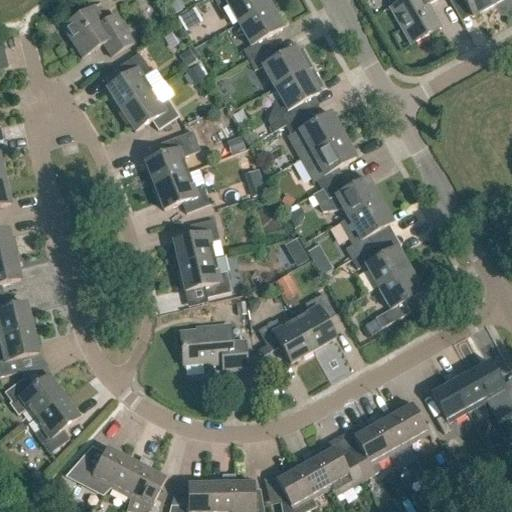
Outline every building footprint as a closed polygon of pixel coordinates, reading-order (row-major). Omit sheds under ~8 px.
[(238,27),(269,9),(263,0),(212,0),(224,21),(232,16),(238,27)] [(411,48),(439,32),(426,9),(439,1),(438,0),(409,0),(390,11),(411,48)] [(472,21),(495,8),(490,0),(447,0),(452,9),(462,3),(472,21)] [(490,0),(495,8),(508,0),(490,0)] [(170,7),(175,15),(182,11),(177,3),(170,7)] [(265,42),(282,32),(269,9),(238,27),(251,49),(243,54),(248,64),(270,52),(265,42)] [(111,60),(133,46),(115,18),(104,25),(94,10),(62,31),(82,61),(103,48),(111,60)] [(262,70),(275,92),(313,71),(312,70),(311,71),(301,52),(295,55),(293,52),(276,62),(270,52),(248,64),(254,74),(262,70)] [(192,54),(190,55),(189,54),(179,59),(185,70),(197,63),(192,54)] [(151,94),(142,80),(149,76),(138,58),(117,72),(123,81),(106,92),(121,114),(151,94)] [(194,89),(206,82),(198,68),(185,76),(194,89)] [(313,71),(275,92),(280,102),(275,104),(267,125),(274,135),(285,129),(307,117),(301,107),(319,97),(317,94),(323,91),(312,72),(313,71)] [(160,108),(151,94),(121,114),(135,136),(151,125),(158,134),(178,121),(167,103),(160,108)] [(307,117),(285,129),(290,138),(287,140),(300,164),(343,140),(330,117),(312,127),(307,117)] [(144,166),(154,190),(187,177),(181,161),(199,155),(192,135),(159,148),(163,158),(144,166)] [(259,141),(256,137),(249,135),(241,140),(247,149),(259,141)] [(231,158),(245,153),(240,140),(226,146),(231,158)] [(317,185),(321,193),(343,181),(338,172),(355,162),(343,140),(300,164),(313,187),(317,185)] [(255,200),(265,196),(257,174),(247,178),(255,200)] [(193,192),(187,177),(154,190),(163,214),(182,207),(186,217),(209,208),(202,189),(193,192)] [(321,193),(312,198),(322,216),(336,214),(342,211),(348,222),(379,205),(366,182),(349,192),(343,181),(321,193)] [(0,210),(10,208),(4,183),(0,183),(0,210)] [(290,211),(295,203),(286,198),(281,206),(290,211)] [(392,227),(379,205),(348,222),(360,245),(345,253),(351,263),(373,251),(367,241),(392,227)] [(301,228),(304,218),(300,211),(287,219),(294,232),(301,228)] [(173,245),(179,270),(214,262),(210,246),(218,244),(214,223),(189,229),(192,240),(173,245)] [(0,261),(14,258),(8,233),(0,235),(0,261)] [(296,268),(308,262),(302,251),(294,255),(293,262),(296,268)] [(379,261),(373,251),(351,263),(357,273),(365,269),(377,291),(409,274),(396,251),(379,261)] [(0,261),(0,300),(3,300),(1,288),(20,284),(14,258),(0,261)] [(217,278),(214,262),(179,270),(185,295),(204,291),(207,302),(231,296),(226,275),(217,278)] [(321,280),(329,275),(324,265),(316,270),(321,280)] [(421,296),(409,274),(377,291),(390,314),(375,322),(381,332),(410,316),(404,306),(421,296)] [(286,302),(298,296),(288,279),(276,285),(286,302)] [(325,325),(335,319),(323,297),(305,308),(309,315),(295,323),(312,355),(335,342),(325,325)] [(3,300),(0,300),(0,339),(32,332),(26,307),(6,312),(3,300)] [(257,312),(260,307),(258,301),(247,304),(250,315),(257,312)] [(236,317),(245,317),(244,305),(235,306),(236,317)] [(312,355),(295,323),(281,332),(276,324),(258,334),(270,356),(280,350),(290,367),(312,355)] [(223,375),(247,372),(244,345),(231,346),(229,330),(197,333),(197,335),(180,337),(183,368),(205,366),(206,368),(222,367),(223,375)] [(0,339),(0,380),(21,375),(18,362),(38,358),(32,332),(0,339)] [(317,362),(327,384),(348,374),(338,352),(317,362)] [(489,364),(469,376),(486,406),(497,399),(503,410),(510,412),(511,411),(511,390),(510,387),(504,391),(489,364)] [(467,417),(486,406),(469,376),(458,382),(454,375),(443,381),(447,388),(450,387),(467,417)] [(35,422),(63,401),(48,380),(32,392),(24,381),(4,396),(11,405),(9,407),(17,419),(27,412),(35,422)] [(448,428),(467,417),(450,387),(447,388),(430,398),(442,419),(435,423),(444,437),(451,433),(448,428)] [(63,433),(78,422),(63,401),(35,422),(42,432),(35,437),(49,457),(69,443),(63,433)] [(431,444),(438,440),(430,426),(423,430),(411,408),(391,419),(409,450),(428,439),(431,444)] [(390,460),(409,450),(391,419),(381,425),(377,418),(365,424),(370,432),(372,430),(390,460)] [(390,460),(372,430),(370,432),(353,441),(359,452),(350,458),(364,484),(379,476),(379,472),(377,467),(390,460)] [(500,462),(511,455),(505,443),(493,449),(500,462)] [(110,492),(127,462),(106,451),(104,457),(92,450),(67,477),(106,497),(110,492)] [(334,452),(317,461),(314,462),(331,493),(335,500),(364,484),(350,458),(340,463),(334,452)] [(312,503),(331,493),(314,462),(317,461),(313,454),(302,460),(306,467),(295,473),(312,503)] [(146,472),(148,473),(152,466),(141,460),(137,467),(127,462),(110,492),(130,502),(146,472)] [(468,464),(459,469),(469,488),(479,483),(472,471),(471,471),(468,464)] [(166,482),(148,473),(146,472),(130,502),(148,511),(160,511),(162,506),(156,502),(166,482)] [(296,511),(312,503),(295,473),(275,484),(286,503),(279,506),(280,511),(296,511)] [(231,511),(231,487),(234,487),(234,478),(222,478),(222,487),(210,487),(209,511),(231,511)] [(443,507),(455,500),(445,483),(433,490),(443,507)] [(254,486),(234,487),(231,487),(231,511),(261,511),(261,509),(254,510),(254,486)] [(209,511),(210,487),(187,487),(187,510),(171,510),(170,511),(209,511)] [(421,511),(427,511),(432,509),(425,496),(415,501),(421,511)]
